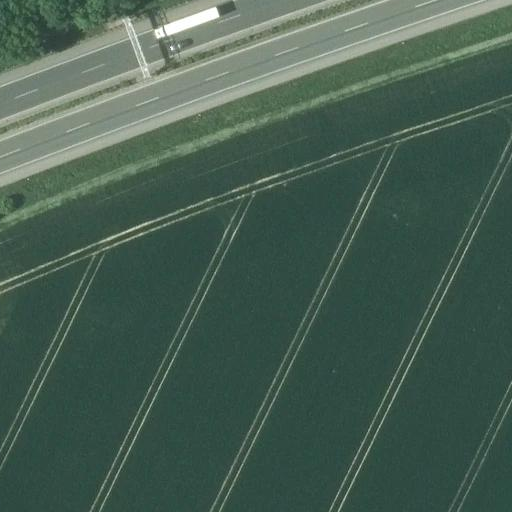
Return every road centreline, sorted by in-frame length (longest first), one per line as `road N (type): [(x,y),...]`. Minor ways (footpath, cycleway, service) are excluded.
road 1 (track): [(0,226),(297,108),(511,40)]
road 2 (motorway): [(0,161),(446,0)]
road 3 (motorway): [(291,0),(0,106)]
